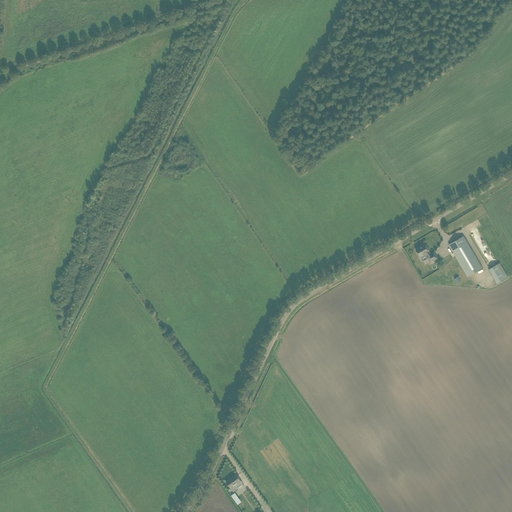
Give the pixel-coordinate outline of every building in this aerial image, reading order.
[(449,245),(468,277),(482,268),(463,236),(449,245)] [(415,250),(420,259),(427,255),(427,256),(431,262),(437,258),(434,252),(430,254),(429,252),(429,251),(425,244),(415,250)] [(488,269),(497,284),(508,277),(499,263),(488,269)] [(226,482),(229,486),(230,488),(231,488),(233,492),(243,485),(241,481),(236,474),(226,482)] [(235,492),(231,495),(238,504),(242,501),(235,492)]
